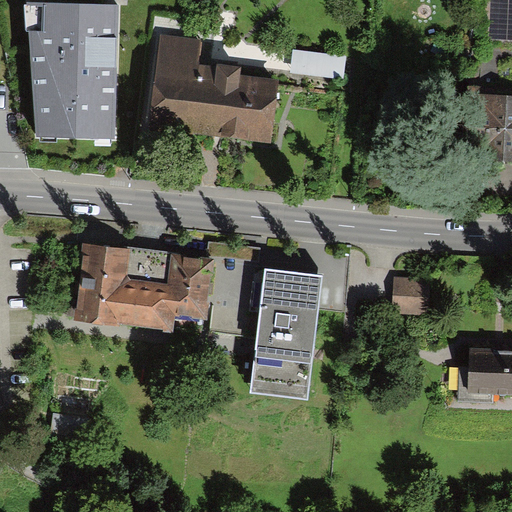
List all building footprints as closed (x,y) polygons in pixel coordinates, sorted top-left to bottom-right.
[(413,31),(415,0),(386,0),(384,29),(413,31)] [(485,43),(511,44),(511,1),(508,2),(508,0),(473,0),(468,3),(468,16),(486,16),(485,43)] [(116,7),(28,7),(38,143),(115,144),(116,7)] [(202,42),(161,37),(150,136),(273,150),(281,80),(199,71),(202,42)] [(470,97),(467,171),(511,172),(511,44),(485,43),(483,69),(467,69),(466,84),(481,85),(480,97),(470,97)] [(347,58),(293,52),(290,76),(344,82),(347,58)] [(261,249),(208,244),(207,258),(260,264),(261,249)] [(132,254),(84,249),(75,329),(120,334),(120,332),(165,336),(164,338),(174,339),(176,323),(207,326),(212,282),(214,282),(216,262),(173,258),(173,255),(132,251),(132,254)] [(324,282),(265,275),(250,401),(309,408),(324,282)] [(430,280),(394,279),(392,316),(429,317),(430,280)] [(511,354),(470,353),(469,370),(459,370),(458,404),(494,406),(494,399),(511,399),(511,354)]
